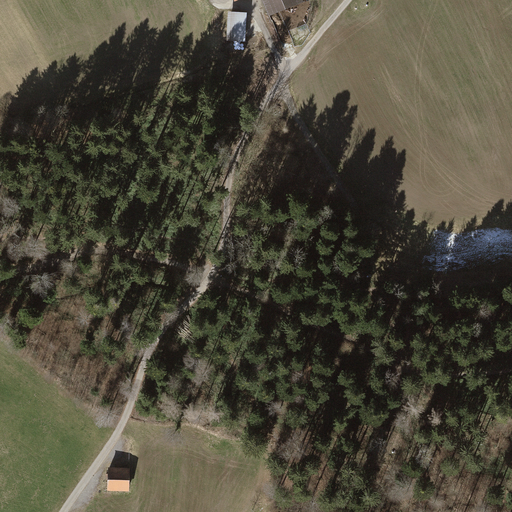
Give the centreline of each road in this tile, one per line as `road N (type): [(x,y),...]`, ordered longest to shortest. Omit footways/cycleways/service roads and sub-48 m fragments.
road 1 (unclassified): [(63,511),(126,416),(161,331),(216,266),(230,175),(248,128),(348,0)]
road 2 (track): [(0,270),(113,250),(206,273)]
